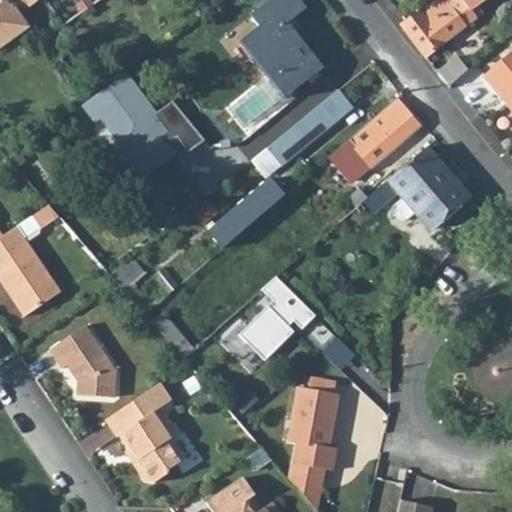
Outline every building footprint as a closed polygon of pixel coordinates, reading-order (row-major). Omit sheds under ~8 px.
[(29,8),(39,0),(0,0),(0,46),(28,27),(15,9),(25,2),(29,8)] [(283,98),(322,67),(288,23),(306,8),(299,0),(270,0),(250,15),(259,26),(239,42),(283,98)] [(469,10),(483,0),(433,0),(405,19),(400,23),(425,56),(475,18),(469,10)] [(134,42),(114,57),(126,73),(146,58),(134,42)] [(511,109),(511,51),(483,77),(511,109)] [(204,140),(172,101),(154,114),(124,74),(82,105),(94,121),(100,116),(107,126),(106,127),(130,159),(145,149),(157,165),(172,154),(166,145),(176,138),(187,153),(204,140)] [(274,170),(352,107),(338,90),(251,160),(265,176),(273,169),(274,170)] [(352,181),(417,125),(395,100),(329,157),(349,182),(351,180),(352,181)] [(0,145),(11,158),(19,152),(21,150),(0,126),(0,145)] [(432,231),(470,199),(426,148),(368,198),(360,205),(370,216),(397,192),(432,231)] [(145,149),(130,159),(142,175),(157,165),(145,149)] [(11,158),(19,167),(24,162),(27,161),(19,152),(11,158)] [(24,162),(41,183),(50,175),(34,155),(27,161),(24,162)] [(223,247),(283,196),(269,179),(209,231),(223,247)] [(360,205),(368,198),(358,188),(348,197),(356,208),(360,205)] [(203,202),(191,211),(201,223),(212,213),(203,202)] [(50,205),(33,216),(40,228),(59,215),(50,205)] [(17,227),(27,242),(40,234),(40,228),(33,216),(17,227)] [(27,242),(17,227),(2,236),(0,237),(0,280),(24,317),(60,292),(27,242)] [(119,285),(128,295),(138,286),(134,283),(145,272),(134,260),(128,264),(125,261),(109,274),(119,285)] [(153,275),(168,294),(178,286),(164,267),(153,275)] [(316,316),(277,277),(262,290),(273,300),(239,333),(265,360),(294,331),(289,326),(294,320),(302,329),(316,316)] [(155,295),(149,300),(138,286),(128,295),(145,314),(161,301),(155,295)] [(155,295),(161,301),(166,296),(161,290),(155,295)] [(152,323),(166,339),(176,330),(163,314),(152,323)] [(115,395),(116,370),(85,325),(49,349),(61,368),(66,365),(70,362),(77,374),(77,381),(76,395),(113,397),(115,395)] [(183,358),(193,349),(176,330),(166,339),(183,358)] [(337,337),(322,353),(340,371),(356,355),(337,337)] [(188,364),(189,365),(202,354),(195,347),(193,349),(183,358),(188,364)] [(77,381),(77,374),(70,362),(66,365),(77,381)] [(308,390),(332,394),(334,383),(310,379),(308,390)] [(166,404),(171,400),(160,383),(155,387),(166,404)] [(166,404),(155,387),(105,420),(117,437),(119,436),(129,450),(131,448),(138,459),(132,463),(144,481),(153,483),(167,473),(168,470),(182,460),(168,440),(178,433),(160,407),(166,404)] [(332,394),(308,390),(298,387),(288,441),(297,443),(293,462),(323,467),(332,469),(335,449),(328,447),(337,395),(332,394)] [(125,452),(132,463),(138,459),(131,448),(129,450),(125,452)] [(323,467),(293,462),(289,481),(315,511),(323,467)] [(207,502),(213,511),(279,511),(273,502),(261,510),(253,497),(256,495),(244,477),(207,502)] [(430,511),(431,508),(400,501),(397,511),(430,511)]
